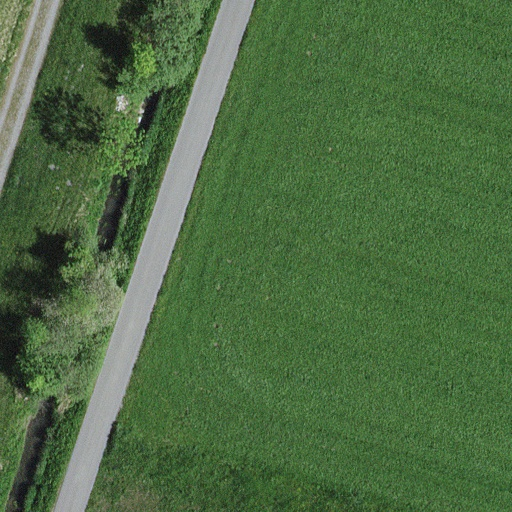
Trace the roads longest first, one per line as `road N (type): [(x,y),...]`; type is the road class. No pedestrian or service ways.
road 1 (track): [(250,0),(97,452)]
road 2 (track): [(0,140),(45,0)]
